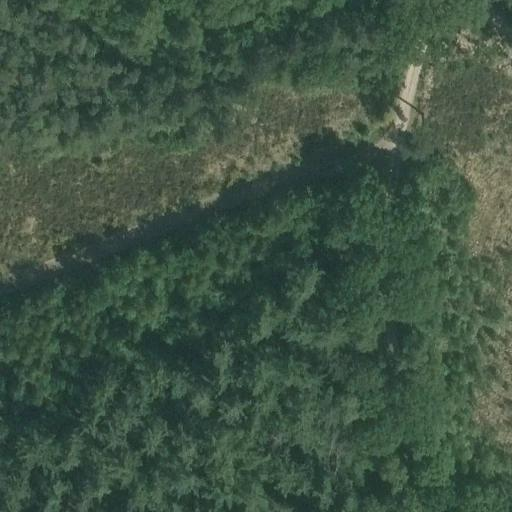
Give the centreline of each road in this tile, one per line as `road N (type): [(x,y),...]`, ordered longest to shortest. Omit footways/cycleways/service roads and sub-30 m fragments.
road 1 (track): [(432,0),(409,66),(384,213),(397,429),(428,511)]
road 2 (track): [(0,266),(392,146)]
